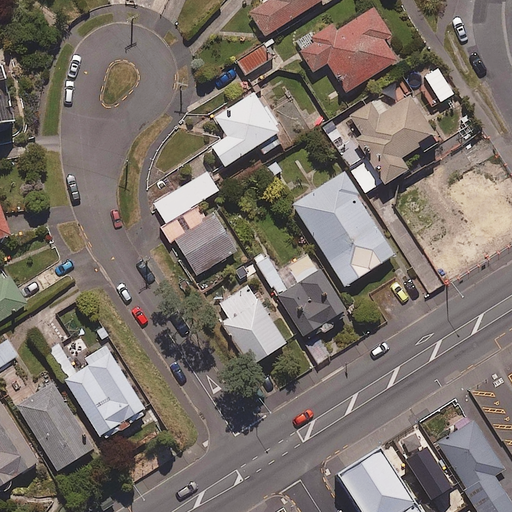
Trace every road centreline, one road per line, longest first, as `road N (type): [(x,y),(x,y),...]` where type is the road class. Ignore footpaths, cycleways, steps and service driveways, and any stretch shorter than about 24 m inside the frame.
road 1 (residential): [(94,206),(80,134),(85,73),(99,50),(120,41),(147,51),(157,79),(115,132),(97,175)]
road 2 (residential): [(94,206),(107,239),(253,466)]
road 3 (secondary): [(281,448),(511,302)]
